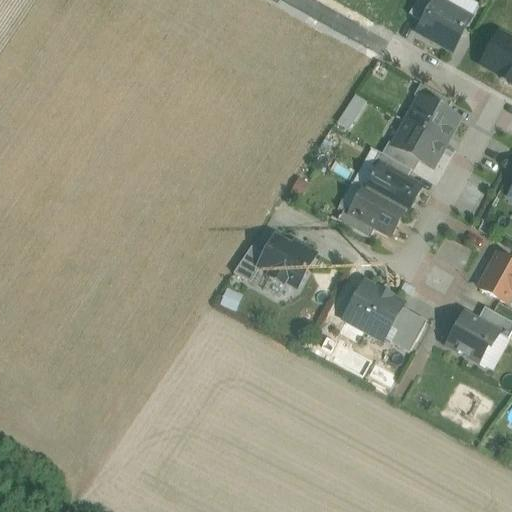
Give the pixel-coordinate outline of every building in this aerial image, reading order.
[(436,2),(439,4),(441,0),(420,0),(409,17),(423,25),(436,2)] [(439,4),(436,2),(423,25),(417,35),(452,54),(471,21),(439,4)] [(511,42),(501,36),(499,35),(481,68),(501,79),(500,80),(501,81),(511,87),(511,86),(511,42)] [(420,100),(446,115),(452,103),(420,87),(415,98),(420,100)] [(407,125),(445,146),(459,121),(446,115),(420,100),(407,125)] [(445,146),(407,125),(394,148),(393,149),(419,164),(431,170),(445,146)] [(419,164),(393,149),(394,148),(388,145),(382,156),(411,173),(413,174),(419,164)] [(380,169),(405,183),(411,173),(382,156),(379,155),(373,168),(379,172),(380,169)] [(404,215),(407,216),(420,192),(405,183),(380,169),(379,172),(374,181),(372,180),(371,182),(372,183),(367,194),(404,215)] [(404,215),(367,194),(364,193),(351,215),(350,217),(375,231),(390,239),(404,215)] [(350,217),(351,215),(345,211),(338,224),(369,241),(375,231),(350,217)] [(265,257),(258,269),(259,270),(271,276),(269,280),(283,287),(285,284),(297,291),(315,257),(300,248),(298,252),(275,239),(265,257)] [(251,249),(233,275),(251,285),(259,270),(258,269),(265,257),(251,249)] [(479,291),(507,306),(511,296),(511,265),(498,258),(479,291)] [(364,333),(383,343),(391,330),(402,310),(403,307),(391,301),(391,299),(379,292),(378,294),(365,286),(347,318),(366,329),(364,333)] [(427,324),(402,310),(391,330),(396,334),(390,345),(410,355),(427,324)] [(511,325),(484,310),(477,324),(498,335),(508,341),(511,334),(511,325)] [(477,324),(464,317),(448,348),(478,365),(487,349),(490,351),(498,335),(477,324)]
